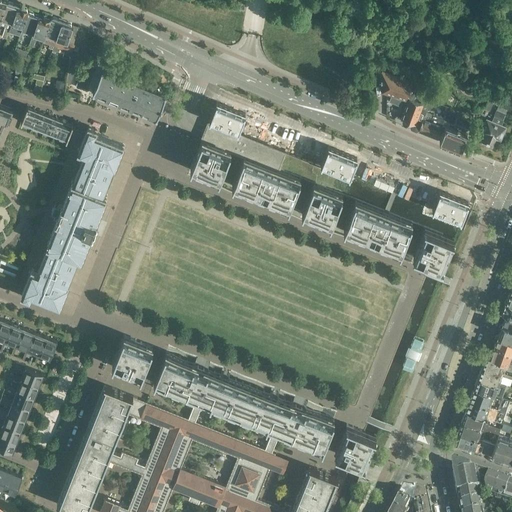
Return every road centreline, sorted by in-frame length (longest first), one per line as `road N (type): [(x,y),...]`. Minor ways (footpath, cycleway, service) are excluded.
road 1 (secondary): [(205,62),(511,184)]
road 2 (secondary): [(432,445),(511,234)]
road 3 (secondary): [(511,192),(445,365)]
road 4 (secondary): [(205,62),(73,0)]
